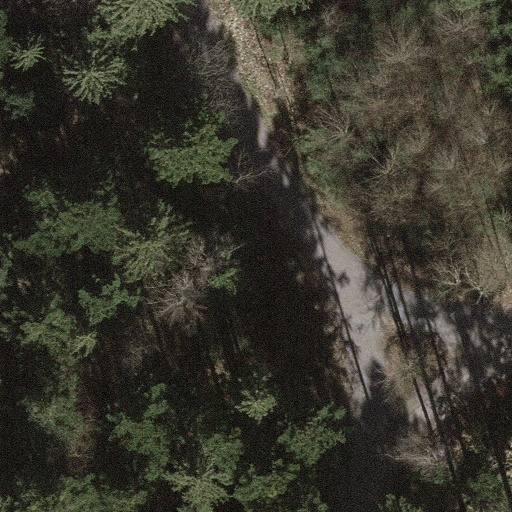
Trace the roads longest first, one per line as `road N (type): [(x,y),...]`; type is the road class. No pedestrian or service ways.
road 1 (track): [(176,0),(237,123),(342,280),(446,322),(511,333)]
road 2 (track): [(511,341),(425,400),(379,447),(347,511)]
road 3 (track): [(379,447),(374,382),(342,280)]
